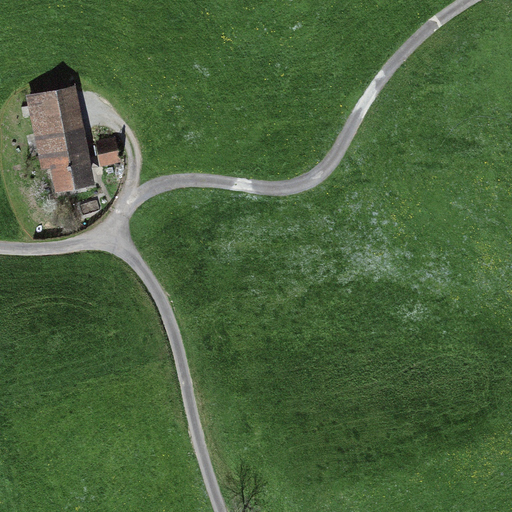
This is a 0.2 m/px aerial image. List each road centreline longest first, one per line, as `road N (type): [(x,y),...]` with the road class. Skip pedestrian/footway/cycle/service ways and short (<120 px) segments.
road 1 (unclassified): [(461,0),(436,15),(324,170),(275,190),(167,180),(125,204),(113,233)]
road 2 (unclassified): [(227,511),(143,265),(113,233)]
